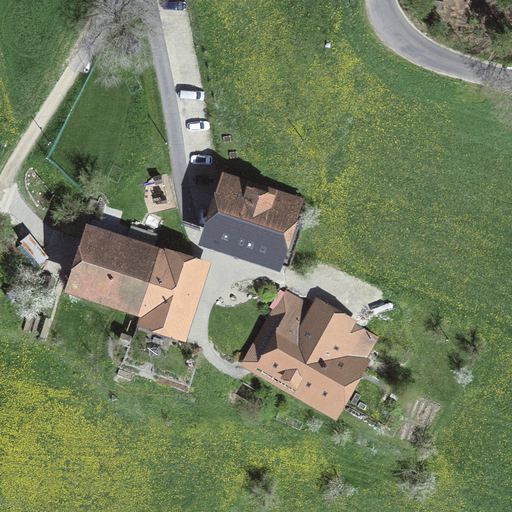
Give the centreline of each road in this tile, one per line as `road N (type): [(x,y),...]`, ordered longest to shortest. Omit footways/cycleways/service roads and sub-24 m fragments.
road 1 (track): [(114,0),(0,192)]
road 2 (unclassified): [(381,0),(412,46),(511,79)]
